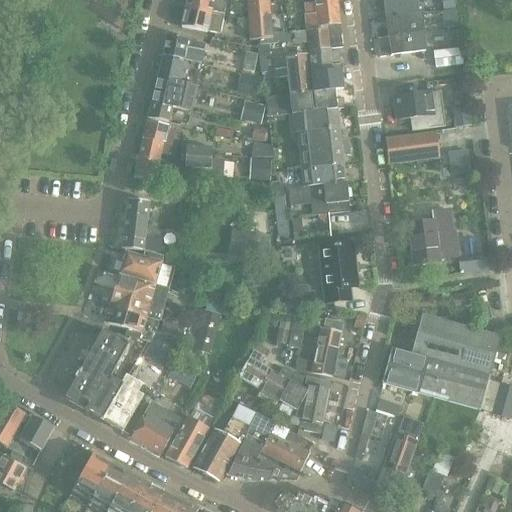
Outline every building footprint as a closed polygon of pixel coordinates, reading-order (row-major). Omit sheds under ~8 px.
[(224,0),(186,0),(185,10),(223,17),(226,0),(224,0)] [(268,0),(247,0),(248,18),(270,16),(275,16),(275,7),(269,7),(268,0)] [(342,49),(336,0),(309,0),(310,0),(311,0),(313,0),(314,4),(304,5),(307,32),(294,34),(295,45),(308,44),(309,52),(342,49)] [(384,10),(385,19),(417,15),(415,0),(390,0),(372,2),(374,11),(384,10)] [(456,9),(454,0),(441,0),(443,10),(456,9)] [(185,10),(181,28),(219,36),(223,17),(185,10)] [(459,28),(457,11),(442,12),(444,30),(459,28)] [(421,14),(417,15),(385,19),(387,30),(376,31),(377,40),(388,38),(423,33),(421,14)] [(271,35),(270,16),(248,18),(250,42),(259,41),(260,46),(268,46),(277,45),(290,44),(289,33),(271,35)] [(423,33),(388,38),(389,48),(378,49),(380,59),(425,52),(423,33)] [(188,40),(167,36),(162,58),(201,67),(204,53),(203,53),(205,45),(188,41),(188,40)] [(268,46),(260,46),(257,47),(261,74),(267,73),(265,57),(269,57),(268,46)] [(464,65),(462,50),(434,53),(436,68),(464,65)] [(245,53),(241,70),(254,72),(256,56),(245,53)] [(309,57),(311,75),(332,73),(331,63),(339,62),(339,53),(309,57)] [(276,80),(288,78),(309,76),(307,57),(286,59),(287,69),(275,71),(276,80)] [(201,67),(162,58),(157,80),(178,85),(196,89),(201,67)] [(332,73),(311,75),(313,94),(334,92),(333,81),(342,80),(340,72),(332,73)] [(309,76),(288,78),(290,96),(311,94),(309,76)] [(257,99),(261,82),(246,79),(242,96),(257,99)] [(189,113),(196,89),(178,85),(157,80),(151,105),(172,109),(189,113)] [(468,92),(467,82),(455,84),(456,94),(468,92)] [(334,92),(313,94),(316,113),(344,110),(343,100),(335,101),(334,92)] [(440,93),(393,99),(396,122),(411,120),(413,132),(445,128),(440,93)] [(313,113),(311,94),(290,96),(265,99),(267,118),(291,116),(313,113)] [(244,103),(240,121),(261,126),(265,107),(244,103)] [(186,125),(189,113),(172,109),(151,105),(148,120),(179,126),(179,124),(186,125)] [(344,110),(316,113),(313,113),(291,116),(293,134),(299,134),(339,130),(337,118),(344,117),(344,110)] [(470,127),(468,114),(454,117),(456,129),(470,127)] [(169,128),(147,123),(143,141),(165,145),(169,128)] [(253,128),(251,141),(264,144),(266,131),(253,128)] [(339,130),(299,134),(301,152),(304,152),(341,147),(339,130)] [(434,135),(387,141),(390,163),(437,157),(434,135)] [(176,158),(176,148),(170,147),(170,146),(165,145),(143,141),(139,161),(158,165),(161,155),(168,157),(176,158)] [(273,158),(273,148),(253,144),(252,159),(257,159),(273,158)] [(348,146),(341,147),(304,152),(305,170),(343,166),(342,157),(349,156),(348,146)] [(211,149),(186,148),(186,151),(182,151),(181,164),(185,164),(184,177),(223,180),(225,160),(211,159),(211,149)] [(467,154),(448,156),(451,179),(470,176),(467,154)] [(158,165),(139,161),(134,181),(175,186),(177,178),(157,173),(158,165)] [(271,163),(250,162),(248,181),(270,183),(271,163)] [(305,170),(303,170),(305,188),(345,184),(353,183),(352,176),(345,177),(343,166),(305,170)] [(349,213),(345,184),(305,188),(288,191),(290,206),(311,204),(312,217),(349,213)] [(287,221),(281,186),(271,188),(279,238),(289,236),(287,221)] [(145,239),(150,203),(136,201),(128,200),(122,251),(143,253),(144,253),(145,253),(168,256),(169,250),(161,249),(162,241),(145,239)] [(457,259),(454,233),(451,233),(448,212),(432,214),(433,223),(409,226),(414,266),(438,263),(438,261),(457,259)] [(301,219),(291,220),(295,241),(303,241),(301,219)] [(256,235),(256,233),(232,231),(228,257),(253,260),(253,259),(256,235)] [(256,235),(253,259),(266,260),(269,237),(256,235)] [(357,289),(352,245),(319,248),(325,305),(350,302),(349,290),(357,289)] [(125,254),(119,276),(169,291),(174,272),(160,268),(163,259),(145,253),(144,253),(142,259),(125,254)] [(466,266),(467,276),(481,274),(480,264),(466,266)] [(164,306),(169,291),(119,276),(114,292),(164,306)] [(218,311),(220,293),(209,291),(206,310),(218,311)] [(159,323),(164,306),(114,292),(109,308),(146,318),(159,323)] [(312,295),(284,298),(285,310),(313,307),(312,295)] [(139,341),(146,318),(109,308),(106,318),(105,325),(127,331),(125,337),(139,341)] [(209,355),(220,317),(204,313),(193,351),(209,355)] [(271,317),(268,325),(275,329),(279,321),(271,317)] [(293,317),(288,349),(299,350),(303,318),(293,317)] [(363,331),(366,319),(357,317),(354,328),(363,331)] [(489,377),(500,338),(422,317),(411,355),(489,377)] [(331,379),(343,324),(325,320),(324,323),(312,320),(308,335),(318,337),(311,374),(331,379)] [(164,322),(161,334),(178,338),(181,326),(164,322)] [(101,421),(122,386),(110,380),(128,346),(103,332),(80,372),(79,373),(78,372),(74,380),(76,381),(65,400),(101,421)] [(145,356),(166,367),(179,343),(158,332),(145,356)] [(268,371),(261,367),(269,353),(258,346),(250,361),(248,360),(238,379),(257,390),(268,371)] [(480,412),(489,377),(411,355),(391,350),(381,385),(480,412)] [(172,368),(167,377),(190,389),(195,380),(172,368)] [(276,401),(291,374),(282,369),(278,376),(268,371),(257,390),(276,401)] [(301,404),(305,382),(302,383),(301,380),(291,374),(276,401),(296,412),(301,404)] [(325,409),(331,383),(306,378),(305,382),(301,404),(325,409)] [(122,433),(142,399),(136,395),(140,388),(126,379),(122,386),(101,421),(122,433)] [(510,420),(511,411),(511,388),(500,385),(491,415),(510,420)] [(132,436),(130,440),(160,457),(181,422),(151,404),(132,436)] [(320,435),(325,409),(301,404),(296,412),(293,418),(301,420),(300,428),(304,429),(303,432),(320,435)] [(20,433),(24,425),(21,424),(26,416),(6,405),(0,415),(0,446),(6,450),(17,431),(20,433)] [(218,483),(239,443),(254,414),(237,406),(222,437),(214,433),(193,470),(218,483)] [(186,470),(208,431),(207,430),(211,422),(192,412),(188,420),(187,419),(165,459),(186,470)] [(361,434),(369,436),(369,437),(369,436),(375,414),(367,412),(361,434)] [(304,440),(276,425),(254,414),(239,443),(242,444),(260,453),(300,473),(309,455),(299,450),(304,440)] [(40,453),(52,430),(31,419),(19,442),(40,453)] [(396,498),(411,455),(422,427),(404,421),(398,438),(391,459),(388,458),(384,469),(386,470),(378,489),(396,498)] [(324,426),(323,440),(337,441),(337,427),(324,426)] [(283,473),(256,461),(260,453),(242,444),(235,458),(227,477),(251,483),(270,483),(271,479),(278,483),(283,473)] [(90,504),(111,465),(93,455),(72,493),(90,504)] [(0,484),(14,492),(26,469),(2,457),(0,461),(0,484)] [(104,511),(108,511),(128,475),(111,465),(90,504),(104,511)] [(437,492),(444,478),(433,472),(425,486),(437,492)] [(375,487),(350,474),(346,486),(370,499),(375,487)] [(132,511),(146,485),(128,475),(108,511),(132,511)] [(153,511),(163,493),(146,485),(132,511),(153,511)] [(511,488),(506,485),(501,496),(510,500),(511,495),(511,488)] [(174,511),(180,501),(163,493),(153,511),(174,511)] [(326,511),(330,503),(319,498),(313,499),(312,502),(297,495),(295,500),(288,497),(287,496),(285,496),(284,496),(282,496),(280,497),(279,497),(278,498),(276,500),(275,501),(273,506),(274,511),(326,511)] [(197,511),(198,510),(180,501),(174,511),(197,511)] [(355,511),(332,501),(330,503),(326,511),(355,511)]
